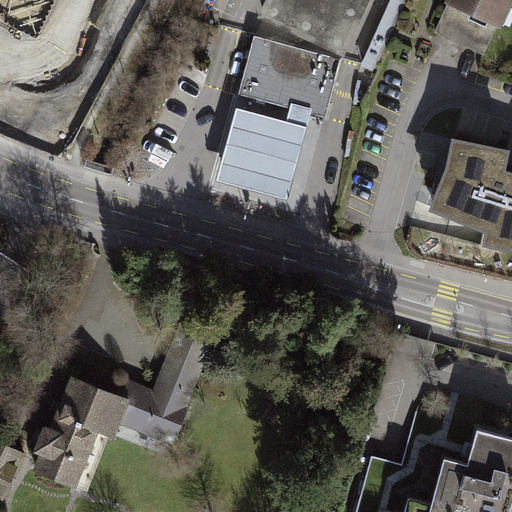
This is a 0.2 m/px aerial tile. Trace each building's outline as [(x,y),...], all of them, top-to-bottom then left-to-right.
[(0,0),(0,46),(65,74),(96,0),(0,0)] [(342,57),(368,0),(262,0),(254,16),(342,57)] [(442,0),(447,3),(433,34),(484,57),(510,0),(442,0)] [(340,60),(254,37),(238,93),(289,107),(310,113),(324,117),(340,60)] [(285,199),(310,113),(289,107),(284,122),(234,108),(215,179),(285,199)] [(482,242),(511,248),(511,167),(507,166),(511,145),(453,135),(447,163),(429,207),(485,229),(482,242)] [(118,403),(71,385),(39,470),(83,486),(107,423),(176,449),(223,326),(183,311),(152,393),(125,383),(118,403)] [(435,343),(399,333),(395,350),(431,360),(435,343)] [(511,438),(474,427),(463,466),(441,460),(427,509),(406,503),(403,511),(507,511),(509,506),(511,506),(511,438)] [(3,437),(0,448),(0,497),(10,500),(25,442),(3,437)]
